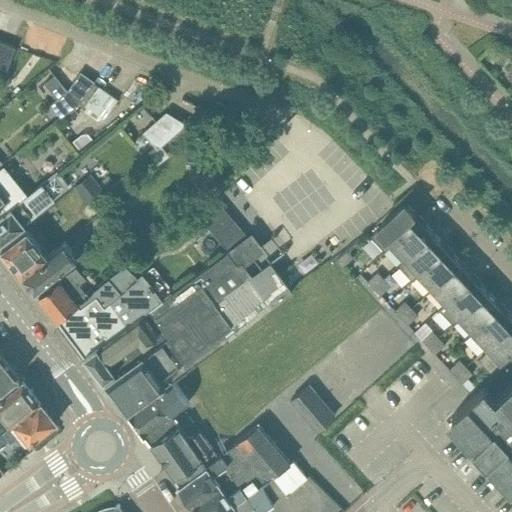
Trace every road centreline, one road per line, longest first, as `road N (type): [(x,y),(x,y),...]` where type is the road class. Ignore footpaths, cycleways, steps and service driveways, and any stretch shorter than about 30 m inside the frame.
road 1 (residential): [(318,230),(351,204),(281,115),(0,3)]
road 2 (tertiary): [(89,424),(68,380),(0,294)]
